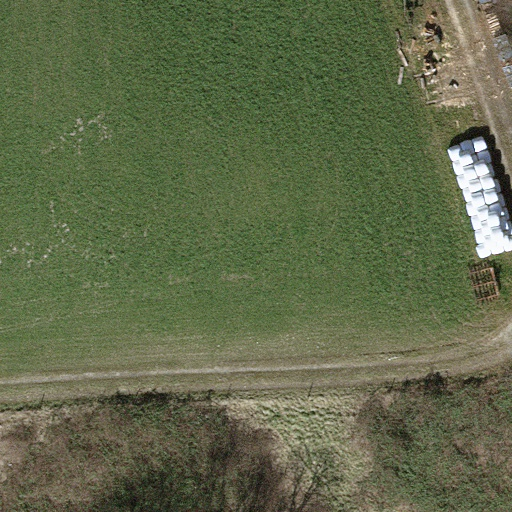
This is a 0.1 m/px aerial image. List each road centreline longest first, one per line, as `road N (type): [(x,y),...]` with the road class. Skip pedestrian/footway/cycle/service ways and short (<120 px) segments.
road 1 (track): [(0,397),(511,365)]
road 2 (track): [(511,130),(466,0)]
